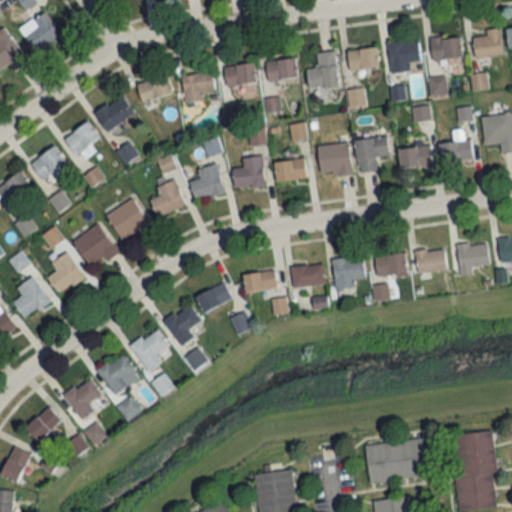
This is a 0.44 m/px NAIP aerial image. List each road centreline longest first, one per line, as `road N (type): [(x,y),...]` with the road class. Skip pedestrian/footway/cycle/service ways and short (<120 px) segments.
road 1 (residential): [(0,395),(174,260),(212,240),(511,193)]
road 2 (residential): [(0,128),(114,44),(154,31),(398,0)]
